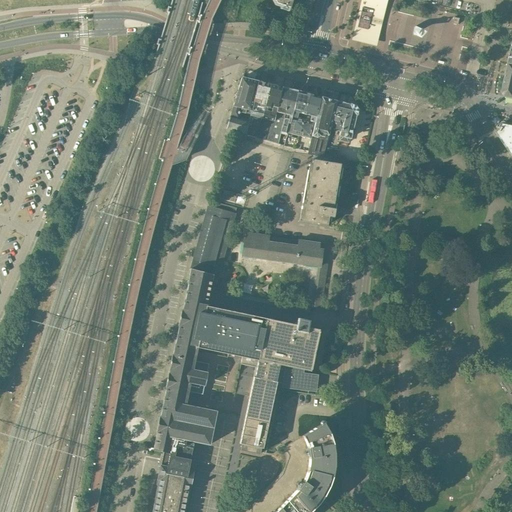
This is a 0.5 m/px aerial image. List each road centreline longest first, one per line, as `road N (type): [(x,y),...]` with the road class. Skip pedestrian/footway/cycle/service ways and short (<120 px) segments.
road 1 (residential): [(120,511),(161,316),(235,54)]
road 2 (secondary): [(398,93),(360,301),(364,511)]
